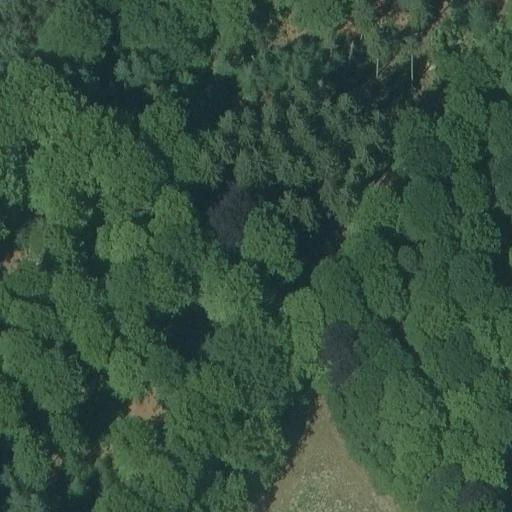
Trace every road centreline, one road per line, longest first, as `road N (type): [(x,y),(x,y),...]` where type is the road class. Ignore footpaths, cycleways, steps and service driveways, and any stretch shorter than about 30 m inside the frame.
road 1 (track): [(172,511),(260,400),(270,366),(243,289),(84,88)]
road 2 (track): [(462,0),(140,82),(0,93)]
